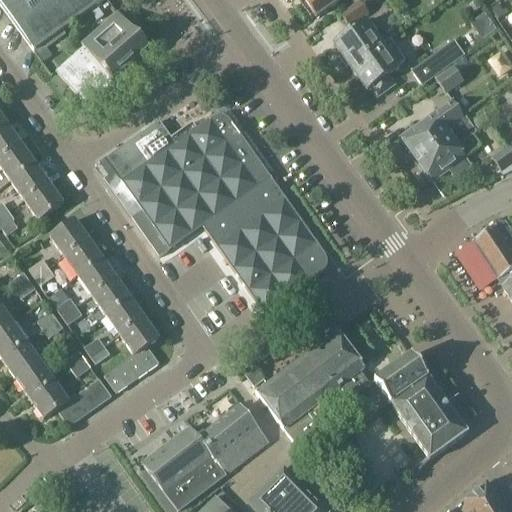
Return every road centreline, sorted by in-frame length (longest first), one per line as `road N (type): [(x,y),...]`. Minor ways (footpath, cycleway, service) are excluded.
road 1 (residential): [(46,470),(207,357),(73,166)]
road 2 (tertiary): [(403,260),(245,47)]
road 3 (unclassified): [(73,166),(245,47)]
road 4 (tertiary): [(505,422),(499,392),(403,260)]
road 5 (unclassified): [(403,260),(511,193)]
road 6 (residential): [(73,166),(0,62)]
